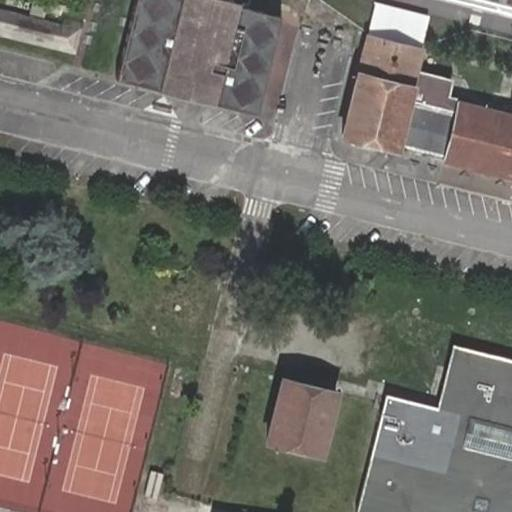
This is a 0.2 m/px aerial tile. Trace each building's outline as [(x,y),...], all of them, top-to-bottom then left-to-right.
[(281,17),(215,0),(135,0),(116,78),(171,93),(176,74),(205,81),(200,100),(256,114),(281,17)] [(511,0),(447,0),(511,16),(511,0)] [(342,134),(511,177),(511,113),(456,99),(453,110),(453,111),(410,100),(410,98),(414,84),(417,71),(422,51),(367,37),(342,134)] [(410,100),(453,111),(453,110),(456,99),(446,97),(451,80),(417,71),(414,84),(410,98),(410,100)] [(511,360),(452,345),(439,398),(511,417),(511,360)] [(335,391),(281,378),(266,440),(319,452),(335,391)] [(457,412),(437,407),(384,394),(354,511),(431,511),(446,458),(434,455),(441,428),(452,431),(457,412)] [(511,417),(439,398),(437,407),(457,412),(452,431),(441,428),(434,455),(446,458),(431,511),(441,511),(456,456),(511,469),(511,417)] [(511,511),(511,469),(456,456),(441,511),(511,511)]
